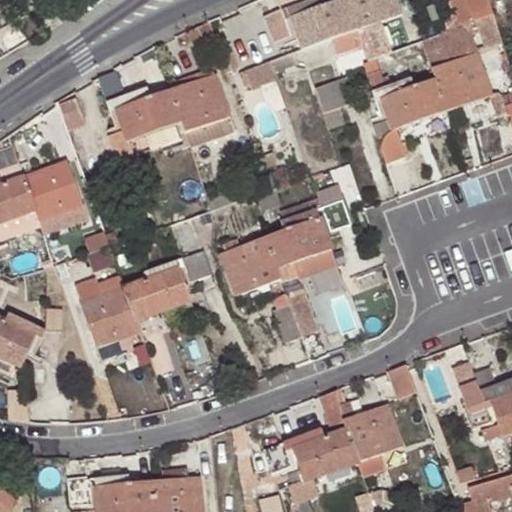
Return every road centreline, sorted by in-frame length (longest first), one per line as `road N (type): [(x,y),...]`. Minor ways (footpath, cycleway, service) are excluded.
road 1 (residential): [(0,438),(40,448),(132,443),(511,305)]
road 2 (secondary): [(0,106),(212,0)]
road 3 (secondary): [(131,0),(0,102)]
